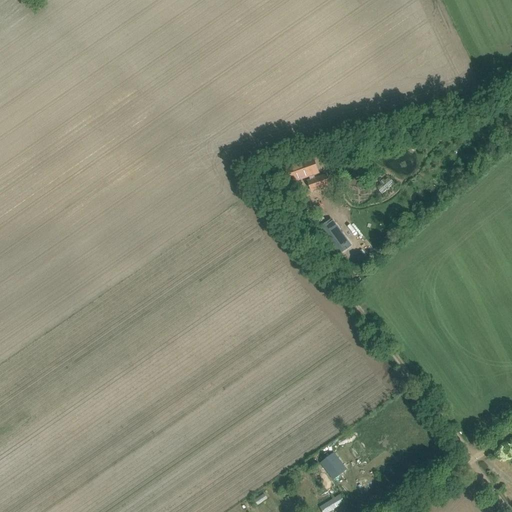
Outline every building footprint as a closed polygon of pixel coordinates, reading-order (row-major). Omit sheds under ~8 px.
[(312,164),(311,165),(310,160),(299,163),(301,168),(299,169),(298,166),(280,172),(285,185),(315,174),(312,164)] [(381,184),(377,188),(382,194),(387,189),(388,190),(389,189),(389,188),(394,183),(389,177),(384,181),(383,180),(380,182),(381,184)] [(443,179),(430,190),(435,196),(448,186),(443,179)] [(332,217),(317,228),(337,255),(352,244),(332,217)] [(381,226),(363,244),(373,254),(391,237),(381,226)] [(346,470),(340,462),(334,454),(322,464),(334,480),(346,470)] [(292,511),(303,511),(300,506),(302,505),(294,493),(285,499),(292,511)] [(320,507),(322,511),(328,511),(336,507),(332,500),(320,507)]
